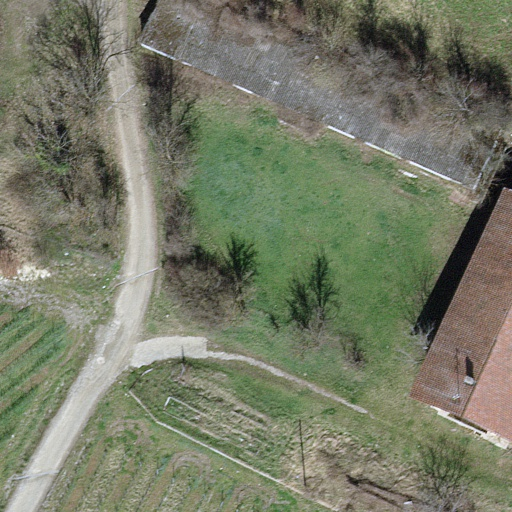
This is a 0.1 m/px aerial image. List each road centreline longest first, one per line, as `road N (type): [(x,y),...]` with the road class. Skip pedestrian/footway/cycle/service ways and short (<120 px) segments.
road 1 (track): [(0,291),(126,320),(511,488)]
road 2 (track): [(106,0),(129,172),(126,320),(15,511)]
